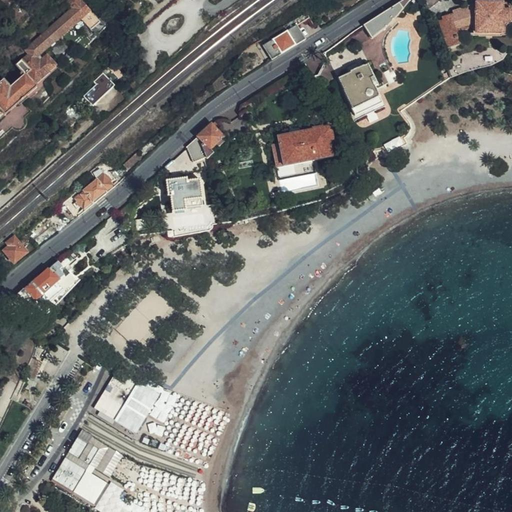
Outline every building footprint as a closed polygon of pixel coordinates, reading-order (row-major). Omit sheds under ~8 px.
[(89,30),(98,22),(78,0),(68,0),(65,3),(70,9),(25,50),(27,53),(14,65),(22,74),(8,86),(2,79),(0,80),(0,112),(4,116),(34,88),(33,86),(54,67),(42,54),(79,20),(89,30)] [(403,0),(363,26),(370,39),(375,35),(388,24),(409,0),(403,0)] [(502,9),(502,2),(476,3),(452,12),(453,17),(439,22),(446,48),(458,43),(455,32),(474,26),(474,33),(503,34),(503,23),(508,23),(511,21),(511,12),(508,9),(502,9)] [(259,40),(271,59),(304,38),(296,26),(307,18),(305,14),(259,40)] [(370,39),(364,44),(364,45),(381,79),(386,85),(396,79),(375,35),(370,39)] [(67,49),(60,41),(49,51),(56,59),(67,49)] [(110,64),(106,68),(116,79),(119,75),(110,64)] [(365,115),(374,111),(373,107),(381,103),(374,88),(376,86),(367,66),(362,68),(361,67),(349,72),(350,74),(338,79),(355,115),(363,111),(365,115)] [(91,106),(112,86),(111,85),(101,74),(94,81),(96,83),(82,97),(91,106)] [(244,111),(252,106),(252,105),(249,99),(243,103),(244,111)] [(205,158),(206,159),(213,153),(210,149),(222,137),(216,130),(221,126),(216,120),(197,138),(205,158)] [(331,140),(329,127),(321,128),(321,127),(312,129),(312,130),(277,137),(278,144),(270,145),(277,176),(315,169),(313,161),(331,157),(328,141),(331,140)] [(403,136),(383,147),(386,153),(406,142),(403,136)] [(185,148),(193,164),(205,158),(197,138),(185,148)] [(366,152),(357,163),(363,171),(372,160),(366,152)] [(91,202),(94,205),(94,204),(103,197),(113,187),(108,182),(113,178),(106,171),(94,181),(92,179),(72,196),(82,209),(91,202)] [(186,181),(186,178),(166,181),(168,196),(170,196),(172,212),(185,210),(184,208),(201,205),(200,199),(201,199),(198,180),(186,181)] [(127,227),(128,222),(133,210),(128,203),(116,213),(127,227)] [(24,246),(30,240),(26,235),(19,240),(24,246)] [(1,252),(3,253),(13,264),(25,253),(12,237),(5,244),(8,246),(1,252)] [(26,301),(27,301),(32,294),(79,259),(71,249),(7,303),(14,311),(17,308),(23,314),(31,307),(26,301)] [(27,301),(30,298),(31,297),(35,302),(37,300),(43,307),(62,290),(56,283),(80,262),(79,259),(32,294),(27,301)] [(29,361),(21,376),(32,381),(41,363),(30,358),(29,361)] [(117,369),(94,409),(138,433),(160,393),(117,369)] [(125,455),(83,429),(79,436),(75,434),(69,445),(72,447),(52,481),(101,511),(118,511),(129,492),(109,480),(125,455)] [(70,431),(63,442),(69,445),(75,434),(70,431)]
